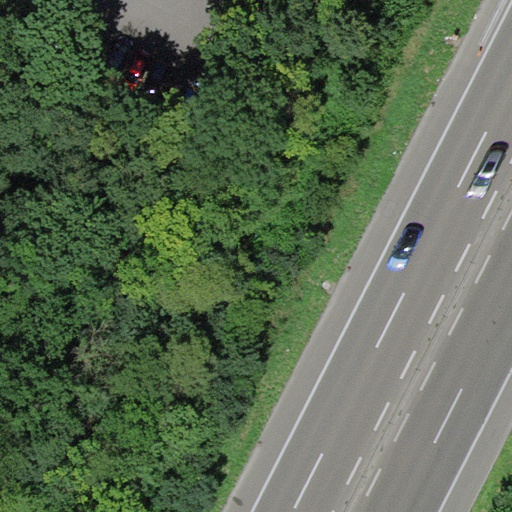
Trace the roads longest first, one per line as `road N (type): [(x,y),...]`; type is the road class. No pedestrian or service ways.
road 1 (motorway): [(511,80),(291,511)]
road 2 (motorway): [(417,511),(511,328)]
